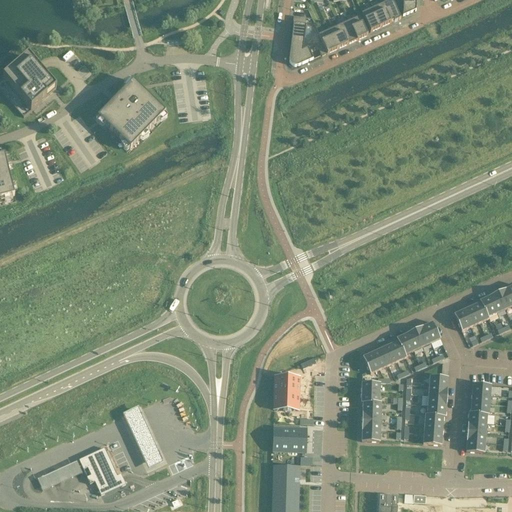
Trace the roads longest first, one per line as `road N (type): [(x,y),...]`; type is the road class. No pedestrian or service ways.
road 1 (residential): [(287,0),(278,69),(288,82),(427,18)]
road 2 (residential): [(438,308),(334,354),(329,475)]
road 3 (tertiary): [(239,65),(235,152),(208,261)]
road 4 (primary): [(178,313),(0,399)]
road 5 (tertiary): [(233,261),(253,66)]
road 6 (residential): [(451,484),(461,366),(438,308)]
road 7 (residential): [(0,140),(145,66)]
road 8 (tertiary): [(106,366),(175,363),(204,393),(217,429)]
road 9 (primary): [(387,226),(253,275)]
road 10 (primary): [(263,294),(387,226)]
road 11 (primary): [(387,226),(511,169)]
road 12 (residential): [(329,475),(451,484)]
